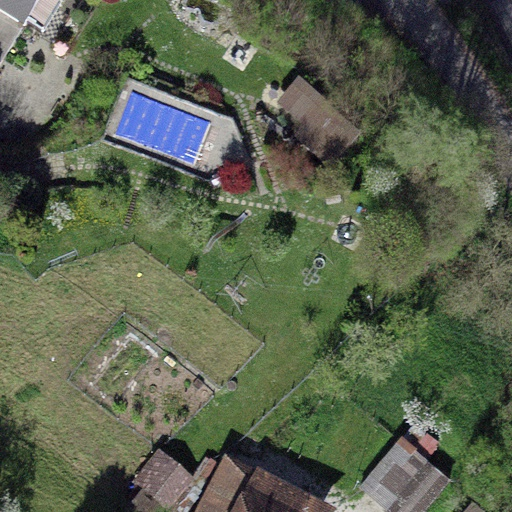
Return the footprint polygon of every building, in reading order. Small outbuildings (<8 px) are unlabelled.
[(0,0),(0,1),(16,13),(25,0),(0,0)] [(397,442),(360,490),(389,511),(427,511),(450,482),(397,442)] [(180,452),(149,483),(177,511),(182,511),(211,484),(180,452)] [(333,511),(339,503),(254,462),(224,511),(333,511)] [(507,511),(511,506),(511,492),(472,463),(434,511),(507,511)]
